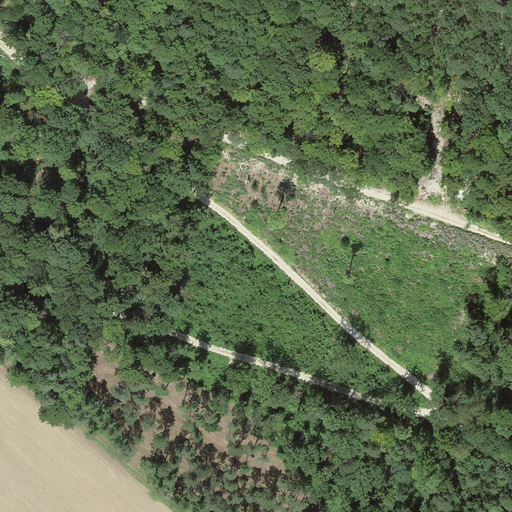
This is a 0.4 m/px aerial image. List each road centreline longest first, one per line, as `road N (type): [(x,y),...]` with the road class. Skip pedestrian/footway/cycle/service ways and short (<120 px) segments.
road 1 (track): [(0,45),(77,106),(87,91),(104,87),(132,94),(200,130),(511,244)]
road 2 (track): [(0,266),(190,340),(448,418),(511,457)]
road 3 (track): [(448,418),(77,106)]
road 4 (track): [(373,0),(511,119)]
